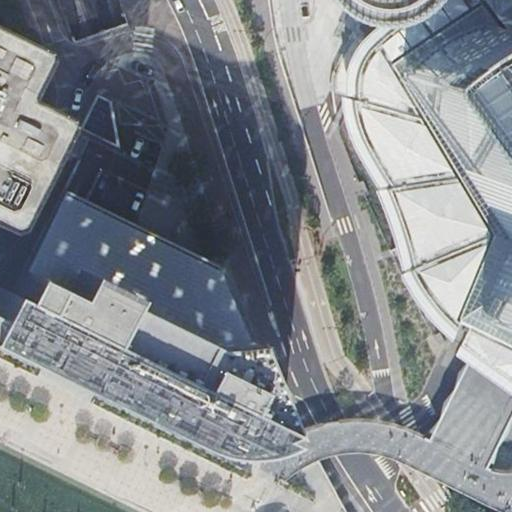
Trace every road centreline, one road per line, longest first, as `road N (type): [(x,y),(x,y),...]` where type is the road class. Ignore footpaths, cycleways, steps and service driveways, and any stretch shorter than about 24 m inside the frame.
road 1 (primary): [(392,511),(315,383),(191,0)]
road 2 (primary): [(90,511),(112,372),(121,222),(113,86),(91,0)]
road 3 (secondary): [(159,511),(205,218),(216,0)]
road 4 (residential): [(246,511),(0,392)]
